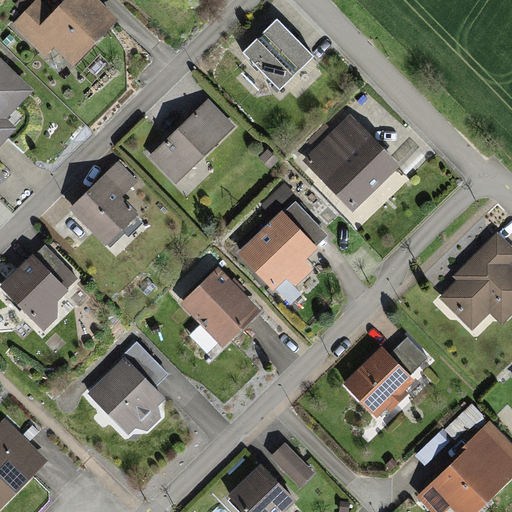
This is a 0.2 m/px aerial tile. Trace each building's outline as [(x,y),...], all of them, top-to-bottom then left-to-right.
[(94,0),(73,0),(54,20),(36,3),(14,25),(45,56),(53,47),(72,65),(115,20),(94,0)] [(277,25),(245,57),(279,90),(310,58),(277,25)] [(0,65),(0,140),(12,128),(0,115),(0,114),(25,89),(0,65)] [(201,105),(151,157),(176,182),(227,130),(201,105)] [(345,120),(308,159),(357,206),(394,168),(345,120)] [(118,169),(73,214),(104,244),(133,215),(118,201),(134,185),(118,169)] [(458,284),(440,301),(469,331),(490,311),(500,322),(511,311),(511,270),(507,265),(511,260),(511,252),(497,237),(452,278),(458,284)] [(31,260),(5,286),(49,328),(61,316),(52,307),(66,293),(31,260)] [(220,273),(186,308),(226,347),(260,312),(220,273)] [(408,338),(393,352),(413,373),(428,360),(408,338)] [(381,353),(347,384),(379,418),(413,387),(381,353)] [(120,356),(81,395),(127,447),(168,411),(120,356)] [(4,422),(0,426),(0,511),(46,462),(4,422)] [(475,511),(511,477),(511,446),(489,423),(414,495),(429,511),(443,511),(451,505),(457,511),(475,511)] [(260,469),(231,495),(247,511),(280,511),(291,503),(260,469)]
